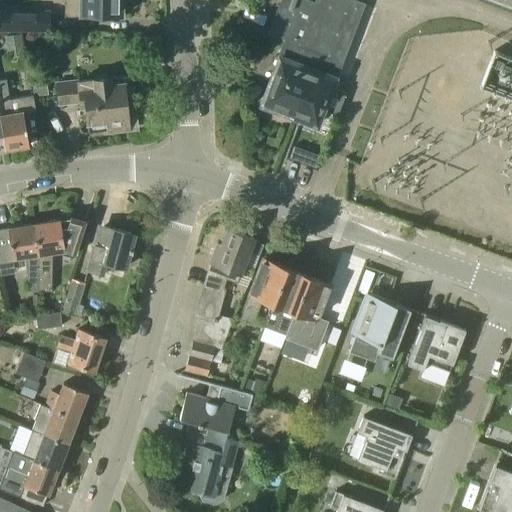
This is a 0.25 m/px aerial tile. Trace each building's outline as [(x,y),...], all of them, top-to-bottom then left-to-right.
[(66,0),(66,15),(121,15),(121,0),(66,0)] [(315,82),(331,88),(363,3),(354,0),(316,0),(315,3),(306,0),(281,0),(270,30),(286,36),(264,95),(257,100),(261,109),(270,108),(293,116),(304,87),(312,90),(315,82)] [(18,15),(18,28),(58,27),(57,14),(18,15)] [(4,37),(8,57),(26,53),(22,33),(4,37)] [(31,76),(34,96),(48,94),(45,74),(31,76)] [(132,86),(130,87),(129,82),(110,84),(110,77),(58,83),(60,103),(81,101),(81,105),(86,105),(89,131),(105,129),(105,133),(137,130),(132,86)] [(33,95),(9,99),(6,79),(0,79),(0,115),(6,148),(29,144),(23,113),(36,110),(33,95)] [(317,125),(331,88),(315,82),(312,90),(304,87),(293,116),(317,125)] [(338,113),(345,94),(331,88),(323,108),(338,113)] [(37,254),(35,292),(53,292),(53,254),(66,251),(76,254),(86,220),(70,216),(70,218),(31,224),(37,254)] [(37,254),(31,224),(0,229),(0,275),(0,276),(15,273),(13,261),(25,259),(28,276),(28,292),(35,292),(37,254)] [(109,274),(112,263),(126,267),(130,251),(134,252),(135,249),(131,248),(134,234),(104,226),(99,246),(94,245),(87,269),(103,273),(103,272),(109,274)] [(237,282),(254,238),(227,228),(221,245),(217,243),(210,262),(205,284),(225,289),(223,288),(225,277),(237,282)] [(274,302),(286,268),(263,259),(241,318),(253,322),(262,298),(272,302),(274,302)] [(286,334),(308,276),(286,268),(274,302),(272,302),(263,326),(286,334)] [(318,318),(330,284),(308,276),(286,334),(285,337),(317,349),(327,321),(318,318)] [(61,311),(75,315),(85,283),(72,279),(61,311)] [(223,299),(225,289),(205,284),(202,294),(223,299)] [(374,361),(377,352),(392,357),(411,308),(371,293),(366,306),(363,305),(357,319),(361,321),(349,351),(374,361)] [(220,311),(223,299),(202,294),(199,306),(220,311)] [(196,316),(198,316),(199,317),(216,321),(218,314),(219,314),(220,311),(199,306),(196,316)] [(38,328),(62,325),(60,312),(36,315),(38,328)] [(425,315),(407,363),(423,369),(426,361),(449,370),(465,329),(424,313),(424,315),(425,315)] [(213,346),(215,347),(222,349),(233,318),(219,314),(218,314),(216,321),(219,322),(216,334),(213,346)] [(219,322),(216,321),(199,317),(196,328),(216,334),(219,322)] [(213,346),(216,334),(196,328),(193,340),(213,346)] [(94,370),(105,338),(78,329),(74,340),(61,335),(57,346),(71,351),(67,361),(94,370)] [(193,340),(189,354),(211,360),(215,347),(213,346),(193,340)] [(46,359),(26,351),(18,371),(28,375),(38,379),(46,359)] [(207,375),(211,360),(189,354),(185,369),(207,375)] [(358,378),(364,364),(344,356),(338,370),(358,378)] [(20,393),(34,398),(39,384),(26,378),(20,393)] [(46,404),(78,417),(87,392),(64,382),(59,393),(51,390),(46,404)] [(213,433),(226,437),(235,405),(249,409),(253,393),(210,382),(206,397),(186,392),(179,417),(198,422),(197,424),(201,425),(202,423),(215,427),(213,433)] [(46,404),(45,406),(39,403),(31,426),(32,427),(31,430),(68,443),(78,417),(46,404)] [(365,434),(356,458),(378,466),(376,471),(396,478),(413,434),(363,415),(357,431),(365,434)] [(17,424),(9,448),(20,451),(28,428),(17,424)] [(58,468),(68,443),(31,430),(22,455),(25,456),(58,468)] [(238,440),(226,437),(213,433),(209,447),(193,443),(181,487),(214,496),(217,485),(219,485),(221,480),(219,479),(223,464),(231,467),(238,440)] [(478,454),(496,463),(502,451),(484,442),(478,454)] [(25,456),(23,463),(20,471),(28,474),(24,484),(12,480),(7,492),(43,505),(47,494),(48,494),(58,468),(25,456)] [(511,511),(511,471),(494,464),(477,509),(484,511),(498,511),(499,511),(500,511),(511,511)] [(383,511),(384,509),(335,490),(329,506),(337,509),(335,511),(383,511)]
